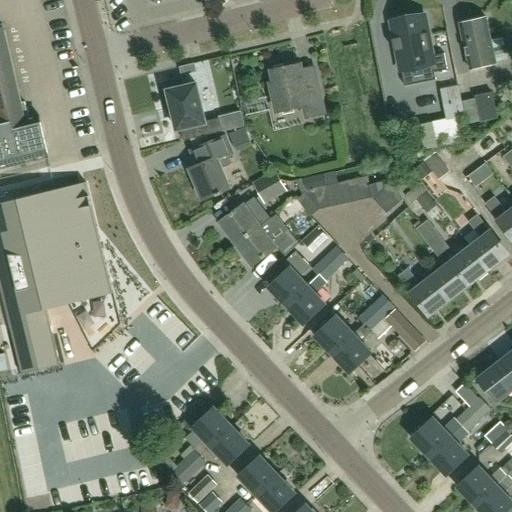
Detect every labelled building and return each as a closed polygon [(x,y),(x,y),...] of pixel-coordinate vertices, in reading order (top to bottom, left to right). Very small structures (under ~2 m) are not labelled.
[(445,54),(434,56),(426,16),(392,23),(395,37),(393,37),(395,50),(397,50),(401,70),(434,64),(435,71),(448,69),(445,54)] [(487,18),(461,24),(471,69),(497,64),(487,18)] [(19,90),(3,26),(0,26),(0,168),(49,157),(39,115),(29,117),(23,89),(19,90)] [(341,65),(343,75),(339,76),(344,95),(348,94),(351,112),(368,108),(364,92),(376,89),(365,45),(352,48),(356,61),(341,65)] [(302,69),(301,65),(274,71),(278,92),(275,93),(279,112),(306,106),(308,118),(325,114),(314,66),(302,69)] [(177,130),(181,129),(184,141),(222,132),(219,119),(205,122),(196,84),(184,87),(183,82),(161,87),(166,109),(172,108),(177,130)] [(492,92),(475,96),(481,122),(498,118),(492,92)] [(400,157),(468,138),(460,108),(417,120),(422,138),(397,144),(400,157)] [(192,169),(205,199),(231,187),(222,166),(227,163),(223,155),(231,151),(224,134),(188,150),(193,161),(196,160),(199,165),(192,169)] [(436,152),(425,161),(439,180),(450,171),(436,152)] [(479,175),(486,187),(504,177),(497,165),(479,175)] [(276,170),(253,183),(265,204),(288,192),(276,170)] [(311,216),(320,209),(373,198),(368,177),(315,189),(306,193),(298,200),(311,216)] [(388,183),(373,198),(387,214),(403,199),(388,183)] [(87,184),(0,204),(0,286),(21,374),(60,365),(50,324),(46,309),(113,294),(112,290),(87,184)] [(427,192),(417,200),(427,213),(437,205),(427,192)] [(511,211),(509,214),(495,196),(485,204),(499,222),(511,238),(511,211)] [(220,222),(237,244),(263,225),(271,218),(255,197),(247,204),(246,203),(220,222)] [(271,218),(263,225),(237,244),(253,266),(276,249),(284,259),(300,245),(276,214),(271,218)] [(472,248),(489,271),(510,255),(492,232),(478,214),(469,222),(483,240),(472,248)] [(422,225),(417,229),(428,243),(439,234),(429,220),(422,225)] [(439,234),(428,243),(439,257),(444,253),(451,248),(439,234)] [(312,270),(318,276),(319,277),(344,253),(337,246),(312,270)] [(470,286),(489,271),(472,248),(452,263),(470,286)] [(309,286),(308,285),(301,278),(311,267),(296,251),(284,263),(290,269),(271,287),(289,306),(309,286)] [(309,286),(289,306),(306,324),(326,305),(316,294),(328,283),(326,281),(349,259),(344,253),(319,277),(318,276),(308,285),(309,286)] [(450,301),(470,286),(452,263),(433,279),(450,301)] [(430,317),(450,301),(433,279),(422,287),(408,269),(398,276),(412,295),(413,294),(430,317)] [(358,319),(364,325),(354,334),(337,317),(317,336),(335,354),(390,302),(383,295),(358,319)] [(395,308),(390,302),(335,354),(352,373),(373,354),(362,342),(374,331),(372,330),(395,308)] [(402,337),(412,327),(397,311),(387,321),(402,337)] [(511,354),(500,364),(511,379),(511,354)] [(511,390),(511,379),(500,364),(480,380),(497,402),(511,390)] [(13,384),(15,397),(38,394),(36,381),(13,384)] [(85,396),(64,400),(66,410),(87,406),(85,396)] [(470,407),(468,409),(480,421),(491,410),(492,409),(487,404),(480,398),(479,398),(470,407)] [(72,429),(95,422),(91,408),(67,415),(72,429)] [(201,455),(206,450),(207,451),(232,427),(215,408),(194,428),(205,440),(195,449),(201,455)] [(468,432),(480,421),(468,409),(457,420),(463,426),(468,432)] [(463,426),(457,420),(455,417),(444,428),(435,419),(414,439),(431,457),(452,437),(463,426)] [(452,437),(431,457),(449,475),(469,455),(459,444),(470,434),(468,432),(463,426),(452,437)] [(232,427),(207,451),(215,460),(220,455),(229,465),(249,445),(232,427)] [(492,444),(502,454),(511,444),(511,443),(511,435),(507,430),(492,444)] [(171,472),(170,474),(181,486),(206,462),(194,449),(177,466),(166,455),(173,447),(166,439),(156,449),(158,452),(161,463),(171,472)] [(257,495),(278,475),(260,457),(239,476),(257,495)] [(477,505),(511,471),(511,459),(502,468),(502,467),(490,478),(480,467),(460,487),(477,505)] [(511,486),(511,471),(477,505),(483,511),(506,511),(509,510),(510,511),(511,511),(511,500),(505,493),(511,486)] [(189,493),(192,497),(198,503),(218,485),(208,475),(193,490),(189,493)] [(278,475),(257,495),(273,511),(276,511),(296,494),(278,475)] [(206,511),(212,511),(223,502),(213,492),(200,505),(206,511)] [(250,511),(252,510),(240,498),(226,511),(250,511)]
